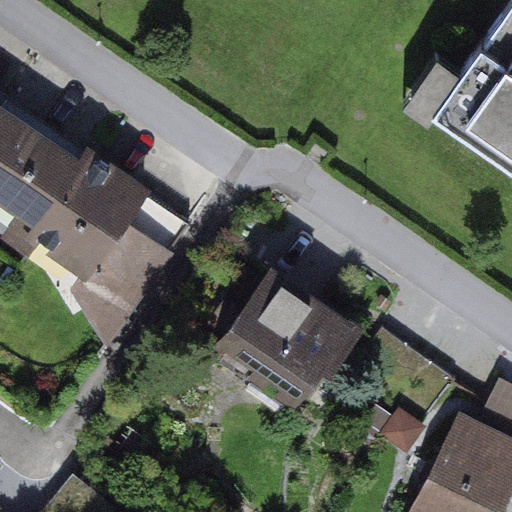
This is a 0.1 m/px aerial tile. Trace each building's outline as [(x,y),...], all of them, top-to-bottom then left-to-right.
[(511,15),(445,109),(511,156),(511,15)] [(0,83),(18,55),(0,44),(0,83)] [(86,98),(18,55),(0,83),(0,167),(30,186),(86,98)] [(154,141),(86,98),(30,186),(98,229),(154,141)] [(363,327),(281,269),(225,347),(307,405),(363,327)] [(511,511),(511,439),(460,412),(406,511),(511,511)]
